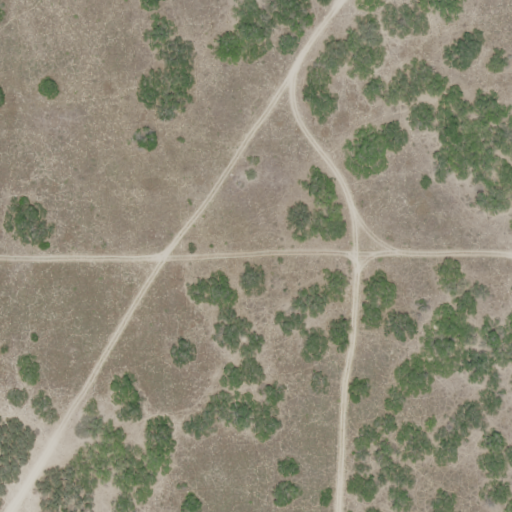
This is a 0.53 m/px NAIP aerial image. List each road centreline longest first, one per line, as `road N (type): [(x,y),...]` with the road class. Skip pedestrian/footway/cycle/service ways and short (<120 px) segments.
road 1 (residential): [(0,118),(179,114),(284,138),(327,210),(321,511)]
road 2 (residential): [(210,0),(264,70),(284,138)]
